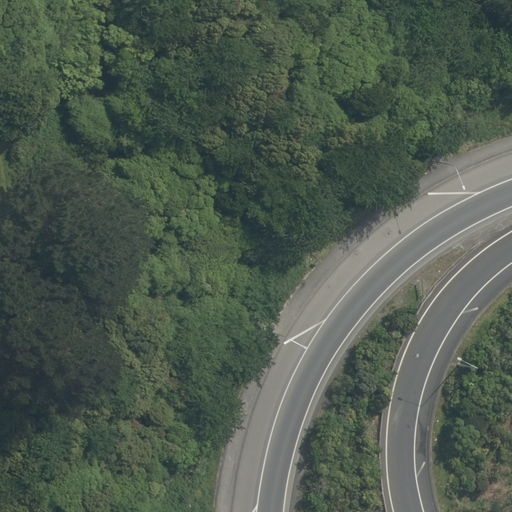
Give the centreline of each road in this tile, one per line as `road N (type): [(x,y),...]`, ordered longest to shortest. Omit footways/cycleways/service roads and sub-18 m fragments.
road 1 (trunk): [(266,511),(287,418),(352,312),(397,268),(511,206)]
road 2 (trunk): [(511,256),(476,280),(436,329),(404,395),(398,477),(405,511)]
